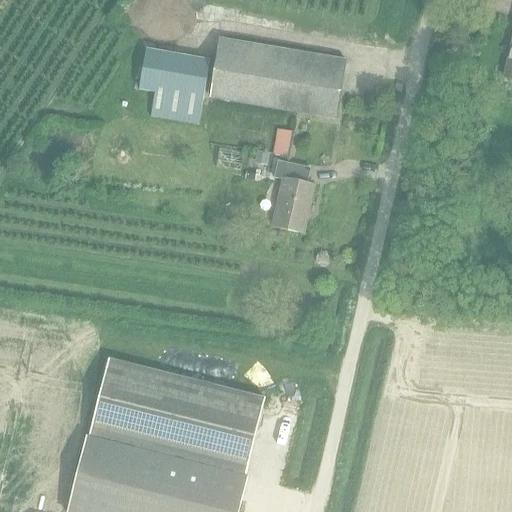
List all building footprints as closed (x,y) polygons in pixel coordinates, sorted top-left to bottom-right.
[(336,119),(345,61),(221,40),(211,98),(336,119)] [(198,125),(209,62),(146,50),(139,90),(154,93),(150,117),(198,125)] [(289,158),(293,132),(277,130),(273,155),(289,158)] [(224,152),(249,150),(248,136),(223,138),(224,152)] [(256,152),(253,165),(266,167),(268,154),(256,152)] [(303,235),(314,186),(306,185),(310,169),(277,162),(274,179),(282,181),(272,227),(303,235)] [(236,511),(265,400),(108,361),(70,511),(236,511)]
